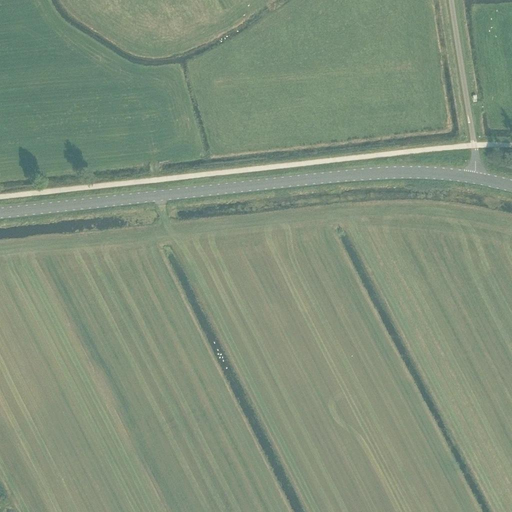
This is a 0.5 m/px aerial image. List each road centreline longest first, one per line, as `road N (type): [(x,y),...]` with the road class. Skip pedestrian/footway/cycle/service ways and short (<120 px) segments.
road 1 (secondary): [(0,217),(398,175),(477,180)]
road 2 (unclassified): [(477,180),(451,0)]
